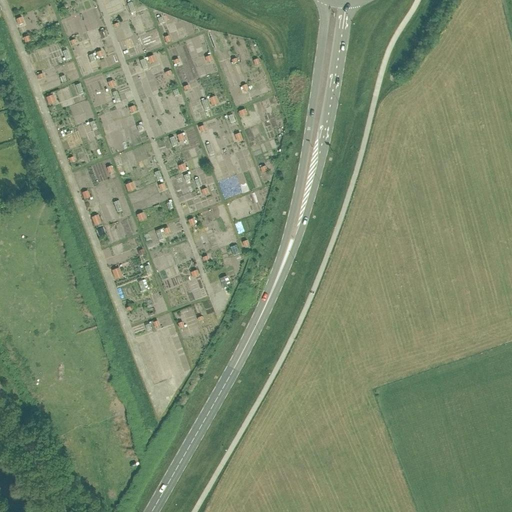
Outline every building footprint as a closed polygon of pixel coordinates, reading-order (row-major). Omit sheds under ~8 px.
[(45,58),(37,60),(38,65),(60,57),(54,41),(41,45),(45,58)] [(87,58),(101,54),(98,48),(85,52),(87,58)] [(133,58),(137,69),(156,63),(152,51),(133,58)] [(146,72),(154,90),(164,85),(157,67),(146,72)] [(51,91),(42,94),(45,105),(55,102),(51,91)] [(207,102),(214,100),(212,93),(205,95),(207,102)] [(202,121),(195,124),(197,130),(204,127),(202,121)] [(231,132),(234,139),(239,137),(237,130),(231,132)] [(176,170),(184,167),(181,161),(174,163),(176,170)] [(263,163),(257,164),(260,174),(265,173),(263,163)] [(98,189),(104,187),(101,180),(96,182),(98,189)] [(130,180),(122,182),(124,189),(132,187),(130,180)] [(109,201),(116,210),(122,206),(115,197),(109,201)] [(137,219),(144,216),(141,209),(133,212),(137,219)] [(88,214),(91,224),(98,222),(96,212),(88,214)] [(111,277),(120,275),(117,264),(108,267),(111,277)] [(135,280),(140,289),(155,282),(150,273),(135,280)] [(147,327),(156,327),(156,319),(147,319),(147,327)]
